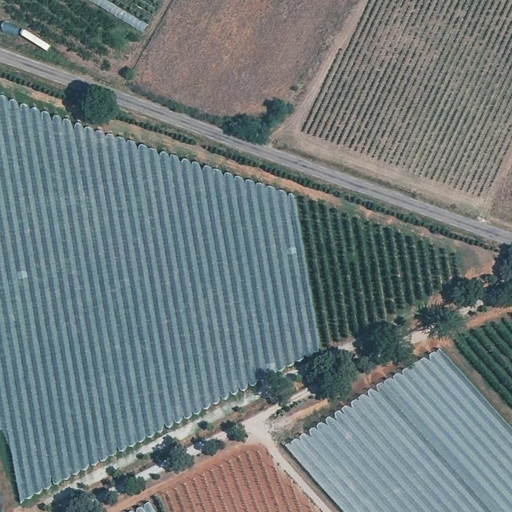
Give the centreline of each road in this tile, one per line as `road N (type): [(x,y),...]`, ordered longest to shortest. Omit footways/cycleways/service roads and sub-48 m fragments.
road 1 (tertiary): [(511,239),(0,56)]
road 2 (track): [(511,286),(76,511)]
